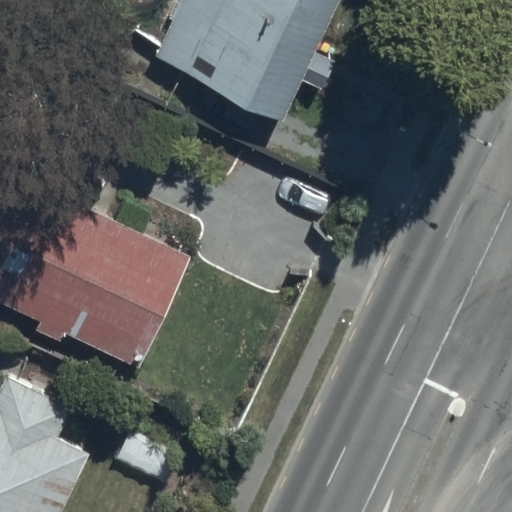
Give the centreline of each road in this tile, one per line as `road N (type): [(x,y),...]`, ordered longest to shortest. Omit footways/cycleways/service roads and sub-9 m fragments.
road 1 (secondary): [(318,511),(436,259)]
road 2 (secondary): [(436,259),(511,99)]
